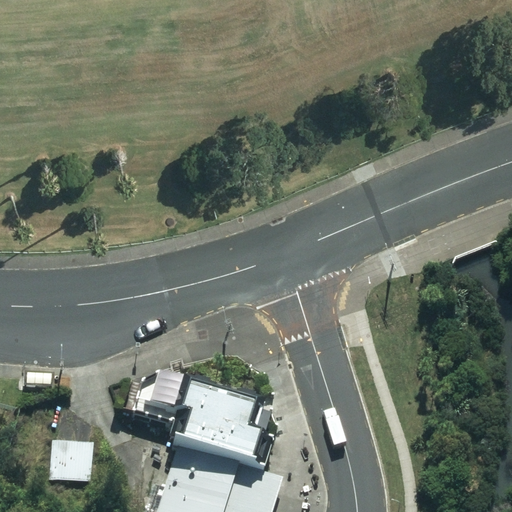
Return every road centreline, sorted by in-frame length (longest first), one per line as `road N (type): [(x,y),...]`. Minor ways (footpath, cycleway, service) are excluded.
road 1 (tertiary): [(0,305),(156,293),(284,256)]
road 2 (tertiary): [(357,511),(284,256)]
road 3 (tertiary): [(284,256),(511,161)]
